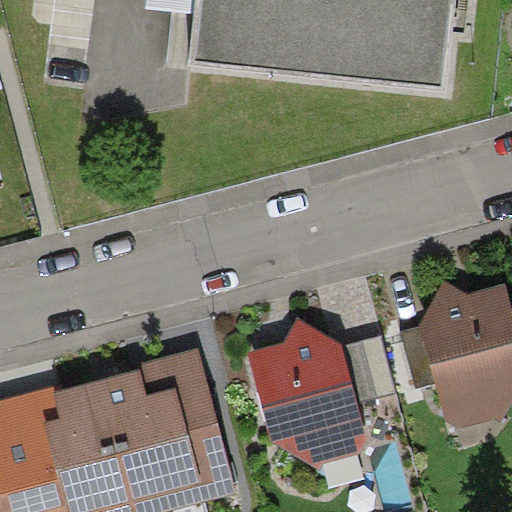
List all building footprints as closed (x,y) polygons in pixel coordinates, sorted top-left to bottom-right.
[(199,0),(192,67),(449,93),(459,0),(199,0)] [(451,286),(429,323),(443,383),(452,413),(485,404),(503,414),(511,400),(511,330),(500,291),(473,303),(451,286)] [(429,323),(402,330),(417,389),(443,383),(429,323)] [(288,348),(260,355),(280,440),(322,463),(329,444),(362,436),(354,405),(335,349),(305,329),(288,348)] [(384,395),(366,339),(335,349),(354,405),(384,395)] [(174,366),(99,386),(128,495),(132,511),(150,511),(160,510),(155,493),(199,481),(204,499),(238,490),(206,369),(177,376),(174,366)] [(31,413),(0,421),(0,471),(10,511),(75,511),(75,509),(128,495),(99,386),(29,404),(31,413)] [(0,511),(10,511),(0,471),(0,511)]
